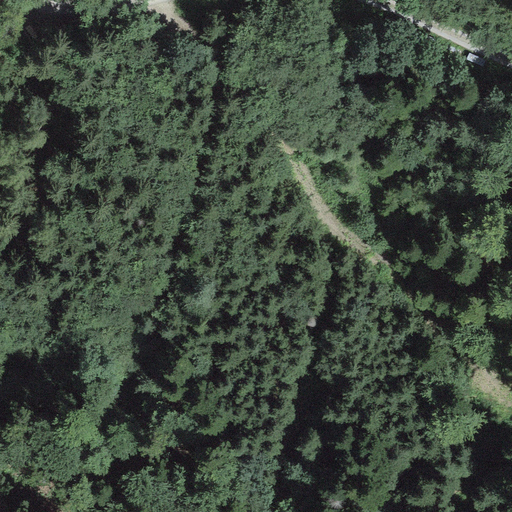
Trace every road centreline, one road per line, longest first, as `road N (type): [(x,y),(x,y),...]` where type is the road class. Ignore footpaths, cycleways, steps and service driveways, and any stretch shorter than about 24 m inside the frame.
road 1 (track): [(363,0),(511,62)]
road 2 (track): [(14,0),(45,15),(148,0)]
